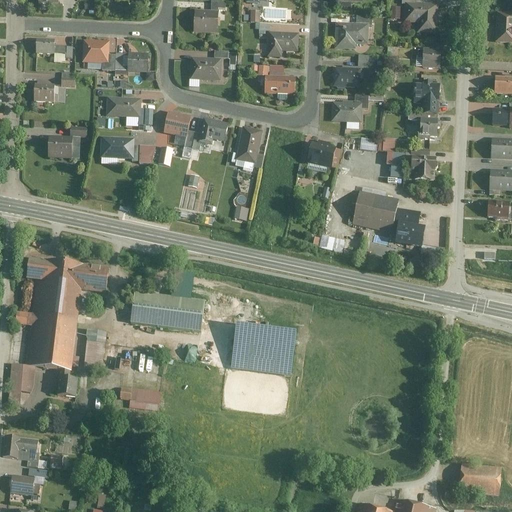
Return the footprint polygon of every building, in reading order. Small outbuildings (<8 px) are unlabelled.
[(97,3),(85,3),(85,13),(97,13),(97,3)] [(225,3),(211,3),(211,12),(217,12),(217,10),(225,10),(225,3)] [(438,5),(416,5),(403,5),(402,23),(418,24),(418,35),(438,35),(438,5)] [(211,12),(195,11),(195,35),(218,35),(219,12),(217,12),(211,12)] [(260,13),(251,13),(251,24),(255,24),(260,24),(260,13)] [(511,14),(496,14),(495,45),(511,45),(511,14)] [(369,25),(369,28),(373,28),(373,18),(357,18),(357,25),(369,25)] [(260,24),(255,24),(255,31),(259,31),(259,32),(269,33),(271,33),(271,25),(260,25),(260,24)] [(369,25),(357,25),(336,25),(335,52),(357,52),(357,48),(369,48),(369,28),(369,25)] [(271,33),(269,33),(268,59),(284,60),(284,53),(299,54),(299,34),(271,33)] [(37,56),(55,57),(55,48),(55,43),(37,42),(37,56)] [(110,43),(84,42),(84,65),(103,65),(109,65),(109,57),(110,43)] [(74,48),(55,48),(55,57),(54,65),(68,65),(68,60),(74,61),(74,48)] [(443,53),(418,53),(418,68),(443,69),(443,53)] [(128,73),(128,58),(109,57),(109,65),(103,65),(102,72),(119,73),(128,73)] [(149,58),(128,58),(128,73),(149,74),(149,58)] [(361,69),(361,76),(376,76),(376,58),(359,58),(359,69),(361,69)] [(222,60),(214,60),(191,60),(191,82),(222,82),(222,60)] [(268,68),(258,67),(258,74),(258,76),(268,76),(268,68)] [(361,69),(359,69),(334,69),(334,90),(361,90),(361,76),(361,69)] [(78,75),(63,75),(62,88),(77,89),(78,75)] [(298,79),(267,78),(266,96),(297,97),(298,79)] [(511,80),(495,79),(494,96),(511,96),(511,80)] [(423,86),(416,86),(415,106),(423,106),(423,114),(438,114),(438,104),(440,104),(440,86),(433,86),(433,83),(423,83),(423,86)] [(67,89),(35,89),(35,105),(66,105),(67,89)] [(363,104),(363,111),(370,111),(370,98),(355,98),(355,104),(363,104)] [(143,102),(109,101),(108,119),(137,120),(142,120),(142,111),(143,102)] [(363,104),(355,104),(333,104),(333,125),(363,125),(363,111),(363,104)] [(495,111),(494,127),(509,127),(509,129),(511,128),(511,110),(510,110),(510,112),(495,111)] [(142,120),(137,120),(137,127),(155,128),(156,112),(142,111),(142,120)] [(164,134),(188,140),(190,133),(193,120),(169,114),(164,134)] [(106,120),(98,120),(98,129),(106,129),(106,120)] [(230,126),(206,120),(202,136),(200,144),(212,147),(213,142),(225,145),(230,126)] [(438,122),(421,122),(421,138),(440,139),(440,122),(438,122)] [(70,139),(87,139),(87,129),(71,129),(70,139)] [(263,133),(242,129),(236,162),(254,166),(256,166),(258,156),(263,133)] [(190,133),(188,140),(186,150),(198,153),(200,144),(202,136),(190,133)] [(72,160),(72,140),(50,139),(50,160),(72,160)] [(132,161),(134,161),(135,148),(135,140),(102,140),(101,160),(132,161)] [(378,142),(362,140),(360,151),(376,153),(378,142)] [(378,151),(394,152),(395,141),(379,140),(378,151)] [(511,141),(491,141),(491,161),(511,161),(511,141)] [(336,151),(313,147),(309,167),(332,171),(336,151)] [(155,149),(135,148),(134,161),(132,161),(132,163),(139,163),(139,165),(154,165),(155,149)] [(409,156),(387,155),(387,168),(393,168),(392,181),(407,181),(409,156)] [(264,157),(258,156),(256,166),(254,166),(254,169),(261,171),(264,157)] [(440,160),(414,160),(414,177),(417,177),(417,186),(437,186),(437,177),(440,177),(440,160)] [(511,172),(490,172),(489,193),(511,193),(511,172)] [(200,179),(191,177),(189,187),(198,189),(200,179)] [(399,201),(359,194),(352,227),(392,235),(394,225),(397,210),(399,201)] [(511,204),(488,204),(487,218),(510,219),(511,204)] [(250,212),(237,209),(234,221),(248,224),(250,212)] [(399,225),(418,229),(421,215),(397,210),(394,225),(399,226),(399,225)] [(418,229),(399,225),(399,226),(395,246),(421,251),(425,230),(418,229)] [(345,243),(322,238),(319,250),(342,256),(345,243)] [(108,271),(29,261),(26,282),(36,283),(32,315),(16,313),(14,326),(31,328),(26,367),(34,368),(60,372),(71,373),(81,293),(105,296),(108,271)] [(205,305),(133,296),(129,325),(201,334),(205,305)] [(87,343),(105,344),(106,334),(88,332),(87,343)] [(87,343),(85,365),(103,366),(105,344),(87,343)] [(26,367),(12,366),(8,401),(20,402),(21,393),(30,394),(34,368),(26,367)] [(60,372),(57,397),(76,399),(78,381),(70,380),(71,373),(60,372)] [(131,402),(132,391),(121,390),(120,401),(131,402)] [(161,393),(132,391),(131,402),(130,410),(159,413),(161,393)] [(43,442),(5,438),(3,461),(41,465),(43,442)] [(501,471),(464,468),(461,494),(498,498),(501,471)] [(37,481),(37,486),(45,487),(46,481),(49,481),(50,473),(32,470),(31,480),(37,481)] [(31,480),(13,478),(11,495),(35,499),(37,486),(37,481),(31,480)] [(107,498),(100,497),(99,510),(106,511),(107,498)] [(436,511),(437,509),(397,501),(395,511),(436,511)]
